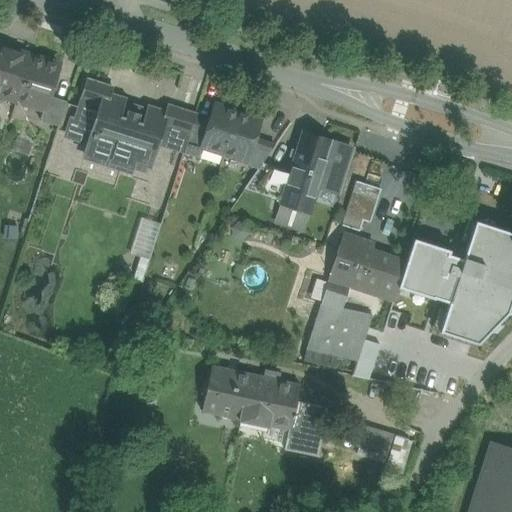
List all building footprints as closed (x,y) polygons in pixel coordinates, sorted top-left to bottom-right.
[(30,57),(0,47),(0,95),(16,101),(30,57)] [(59,66),(30,57),(16,101),(43,110),(45,110),(49,97),(59,66)] [(113,90),(86,81),(68,136),(91,143),(106,96),(111,98),(113,90)] [(111,98),(106,96),(91,143),(86,157),(111,165),(112,164),(130,169),(135,152),(141,154),(142,154),(151,158),(156,142),(165,115),(146,109),(142,123),(138,122),(140,115),(127,111),(125,118),(121,117),(126,102),(111,98)] [(66,102),(49,97),(45,110),(43,110),(40,121),(58,127),(66,102)] [(208,125),(201,148),(202,148),(224,155),(237,113),(215,106),(208,125)] [(196,117),(171,109),(169,116),(165,115),(156,142),(185,151),(195,120),(196,117)] [(260,120),(237,113),(224,155),(247,162),(254,139),(260,120)] [(208,125),(195,120),(185,151),(184,155),(199,159),(202,148),(201,148),(208,125)] [(281,202),(280,206),(309,215),(318,188),(332,143),(303,134),(298,149),(295,159),(290,174),(281,202)] [(275,146),(254,139),(247,162),(249,167),(258,170),(262,164),(275,146)] [(351,149),(332,143),(318,188),(337,194),(351,149)] [(290,174),(262,164),(258,170),(244,189),(281,202),(290,174)] [(381,190),(356,182),(342,226),(359,232),(362,221),(370,223),(381,190)] [(303,233),(309,215),(280,206),(274,224),(303,233)] [(143,218),(131,253),(149,259),(161,223),(143,218)] [(511,301),(511,234),(476,223),(476,224),(473,223),(471,230),(473,231),(452,297),(441,333),(478,345),(495,328),(508,314),(511,301)] [(373,245),(343,235),(328,280),(348,286),(350,280),(379,290),(377,295),(393,301),(394,301),(398,288),(397,288),(405,262),(371,251),(373,245)] [(465,257),(413,240),(405,262),(397,288),(398,288),(415,294),(418,286),(435,292),(452,297),(465,257)] [(328,280),(320,304),(341,309),(348,286),(328,280)] [(415,294),(398,288),(394,301),(393,301),(388,319),(423,331),(435,292),(418,286),(415,294)] [(341,309),(320,304),(306,350),(356,361),(363,340),(367,328),(368,328),(372,316),(341,309)] [(423,331),(388,319),(384,333),(391,335),(418,344),(423,331)] [(368,328),(367,328),(363,340),(388,348),(391,335),(384,333),(368,328)] [(363,340),(356,361),(352,376),(439,395),(448,367),(388,348),(363,340)] [(239,421),(249,376),(211,368),(201,413),(239,421)] [(299,387),(249,376),(239,421),(287,432),(289,432),(295,405),(299,387)] [(327,412),(295,405),(289,432),(287,432),(284,450),(317,457),(326,419),(327,412)] [(394,438),(361,429),(354,451),(387,460),(394,438)] [(407,442),(394,438),(387,460),(384,471),(398,475),(407,442)] [(511,511),(511,449),(492,444),(470,511),(511,511)]
